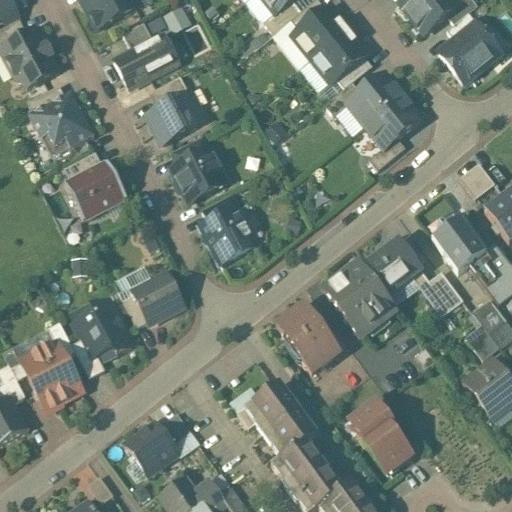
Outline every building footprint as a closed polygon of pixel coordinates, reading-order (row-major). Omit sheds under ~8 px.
[(0,0),(0,19),(14,12),(15,14),(25,9),(20,0),(0,0)] [(91,0),(85,4),(92,18),(91,23),(97,36),(136,15),(130,4),(131,0),(91,0)] [(258,0),(274,19),(275,20),(292,6),(299,0),(258,0)] [(409,0),(398,9),(424,40),(447,21),(461,9),(460,8),(453,0),(409,0)] [(461,9),(447,21),(454,30),(469,19),(477,11),(469,1),(460,8),(461,9)] [(317,4),(301,18),(290,27),(290,28),(297,37),(325,14),(317,4)] [(292,6),(275,20),(274,19),(263,28),(274,41),(290,28),(290,27),(301,18),(292,6)] [(297,37),(292,41),(311,65),(347,36),(340,28),(343,26),(330,10),(297,37)] [(168,23),(174,36),(192,29),(186,15),(168,23)] [(454,30),(447,36),(454,46),(476,28),(469,19),(454,30)] [(19,25),(0,35),(0,56),(1,56),(0,54),(27,40),(19,25)] [(454,46),(439,58),(463,88),(500,57),(476,28),(454,46)] [(144,30),(123,41),(131,57),(147,49),(153,46),(152,46),(149,40),(144,30)] [(27,40),(0,54),(1,56),(16,86),(23,88),(27,95),(59,78),(51,62),(52,61),(46,50),(45,51),(37,35),(27,40)] [(347,36),(311,65),(331,89),(336,85),(364,62),(369,58),(356,43),(354,44),(347,36)] [(131,57),(113,66),(129,96),(179,70),(163,40),(152,46),(153,46),(147,49),(131,57)] [(364,62),(336,85),(344,94),(352,88),(372,72),(364,62)] [(360,98),(346,110),(347,111),(365,133),(403,101),(385,78),(360,98)] [(180,83),(149,99),(157,116),(189,99),(180,83)] [(130,107),(155,93),(151,86),(126,99),(130,107)] [(344,94),(324,110),(334,122),(347,111),(346,110),(360,98),(352,88),(344,94)] [(59,92),(27,108),(33,119),(64,102),(59,92)] [(33,119),(28,121),(41,146),(48,142),(54,154),(66,148),(70,155),(94,142),(72,98),(64,102),(33,119)] [(157,116),(147,121),(162,150),(204,128),(207,122),(203,115),(198,113),(197,113),(189,99),(157,116)] [(403,101),(365,133),(372,142),(382,143),(387,150),(389,151),(398,144),(422,124),(403,101)] [(203,143),(172,159),(178,171),(210,155),(203,143)] [(398,144),(389,151),(387,150),(368,166),(377,176),(405,153),(398,144)] [(178,171),(171,175),(188,209),(228,188),(210,155),(178,171)] [(95,158),(64,175),(70,187),(102,170),(95,158)] [(70,187),(64,190),(83,227),(127,204),(108,167),(102,170),(70,187)] [(479,169),(459,184),(475,205),(495,190),(479,169)] [(511,195),(484,216),(509,249),(511,246),(511,195)] [(233,200),(201,216),(208,228),(236,214),(237,215),(240,213),(233,200)] [(208,228),(201,232),(220,269),(256,251),(237,215),(236,214),(208,228)] [(460,224),(432,245),(458,279),(468,272),(500,313),(511,303),(511,273),(495,251),(486,258),(460,224)] [(399,247),(364,273),(386,302),(413,282),(420,276),(421,276),(399,247)] [(360,268),(324,296),(359,344),(396,316),(386,302),(364,273),(360,268)] [(429,288),(420,276),(413,282),(442,322),(450,317),(429,288)] [(184,312),(166,279),(159,283),(155,283),(150,285),(145,296),(133,302),(147,329),(148,331),(184,312)] [(442,279),(429,288),(450,317),(463,307),(442,279)] [(147,329),(133,302),(123,308),(137,334),(147,329)] [(490,305),(472,319),(481,330),(488,340),(489,340),(506,327),(490,305)] [(109,308),(93,316),(96,321),(90,324),(89,323),(75,331),(82,345),(92,364),(97,362),(101,359),(105,366),(116,360),(117,361),(132,352),(109,308)] [(340,359),(304,311),(277,332),(286,345),(288,343),(296,353),(294,355),(295,356),(297,355),(308,371),(306,372),(312,380),(340,359)] [(71,351),(59,329),(48,335),(55,349),(56,349),(66,366),(76,361),(71,351)] [(488,340),(481,330),(465,343),(483,366),(499,353),(489,340),(488,340)] [(97,362),(92,364),(82,345),(71,351),(76,361),(89,385),(105,377),(97,362)] [(55,349),(43,356),(43,354),(28,362),(30,365),(21,369),(28,381),(47,418),(62,411),(61,409),(75,402),(73,399),(81,395),(66,366),(56,349),(55,349)] [(435,367),(425,354),(416,362),(425,374),(435,367)] [(511,408),(511,390),(493,365),(465,387),(489,418),(501,409),(505,414),(511,408)] [(21,369),(11,375),(17,387),(28,381),(21,369)] [(11,375),(9,371),(0,375),(0,385),(3,390),(0,391),(0,401),(2,406),(10,401),(11,403),(14,409),(25,403),(17,387),(11,375)] [(280,390),(238,420),(249,436),(257,430),(281,463),(289,457),(291,459),(308,447),(316,441),(280,390)] [(2,406),(0,406),(0,452),(29,437),(28,436),(14,409),(11,403),(10,401),(2,406)] [(376,408),(349,428),(358,440),(356,441),(384,478),(395,471),(396,472),(411,461),(392,436),(393,431),(376,408)] [(177,419),(158,432),(172,451),(191,437),(177,419)] [(157,432),(142,443),(140,439),(125,450),(148,481),(177,459),(172,451),(157,432)] [(308,447),(291,459),(289,457),(281,463),(273,469),(304,511),(319,511),(326,508),(325,506),(342,494),(308,447)] [(229,492),(220,479),(212,485),(221,498),(229,492)] [(112,503),(99,484),(88,492),(102,510),(112,503)] [(194,498),(184,484),(159,502),(166,511),(200,511),(221,498),(212,485),(194,498)] [(342,494),(325,506),(326,508),(319,511),(369,511),(351,487),(342,494)] [(244,511),(229,492),(221,498),(230,510),(228,511),(244,511)] [(221,498),(200,511),(226,511),(228,511),(230,510),(221,498)]
